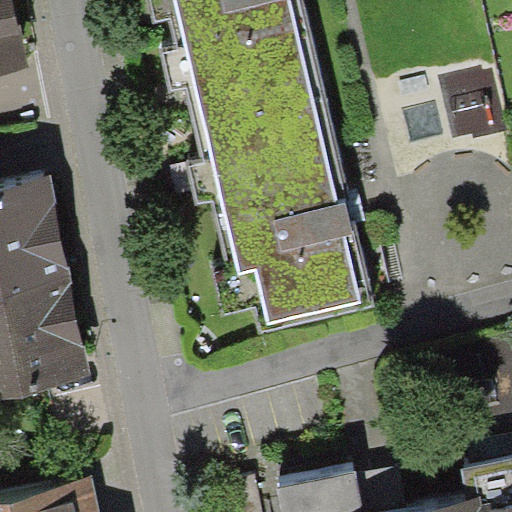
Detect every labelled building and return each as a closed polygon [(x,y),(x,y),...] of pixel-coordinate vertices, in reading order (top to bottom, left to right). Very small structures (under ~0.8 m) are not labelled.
[(15,0),(0,0),(0,58),(26,54),(15,0)] [(314,0),(184,0),(257,322),(381,294),(314,0)] [(0,179),(0,294),(69,283),(49,170),(0,179)] [(0,294),(0,393),(87,374),(69,283),(0,294)] [(511,511),(511,488),(386,511),(359,511),(353,477),(280,488),(285,511),(511,511)] [(0,508),(0,511),(97,511),(93,487),(0,508)]
